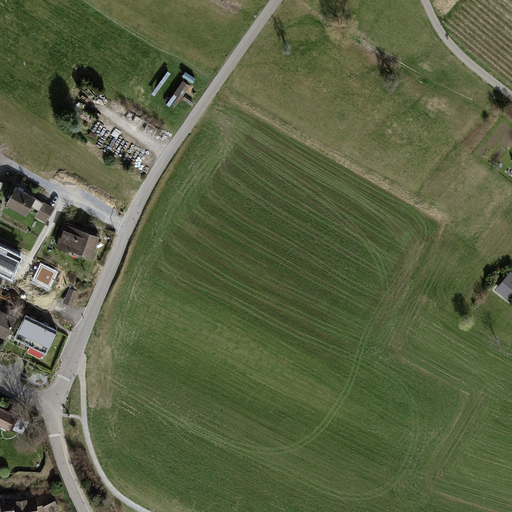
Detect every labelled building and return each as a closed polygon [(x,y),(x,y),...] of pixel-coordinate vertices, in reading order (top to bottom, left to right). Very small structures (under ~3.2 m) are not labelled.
[(25,216),(35,197),(13,187),(4,206),(25,216)] [(101,237),(69,226),(62,248),(94,258),(101,237)] [(21,258),(0,248),(0,270),(13,277),(21,258)] [(56,273),(42,266),(35,279),(49,286),(56,273)] [(511,298),(511,273),(510,272),(496,290),(510,301),(511,298)] [(75,302),(79,288),(71,286),(66,300),(75,302)] [(0,336),(12,342),(13,337),(24,315),(0,303),(0,336)] [(46,325),(24,315),(13,337),(35,348),(46,325)] [(0,427),(13,433),(22,415),(0,404),(0,427)] [(40,494),(0,495),(0,511),(39,511),(45,510),(45,511),(49,511),(58,508),(50,489),(40,494)]
